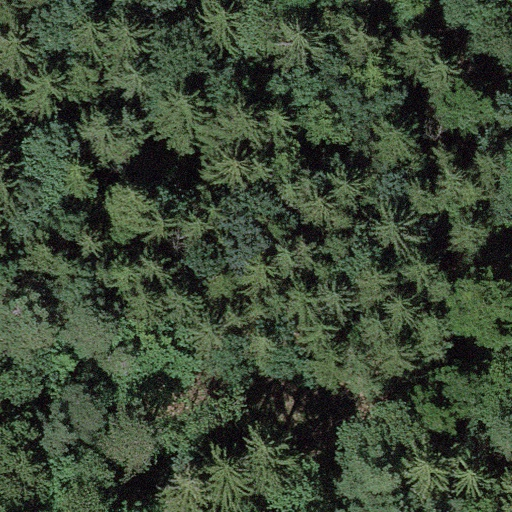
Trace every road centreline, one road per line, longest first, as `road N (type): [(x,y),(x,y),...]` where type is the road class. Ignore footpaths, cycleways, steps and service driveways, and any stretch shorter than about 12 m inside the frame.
road 1 (track): [(511,440),(420,481),(319,511)]
road 2 (track): [(511,113),(374,0)]
